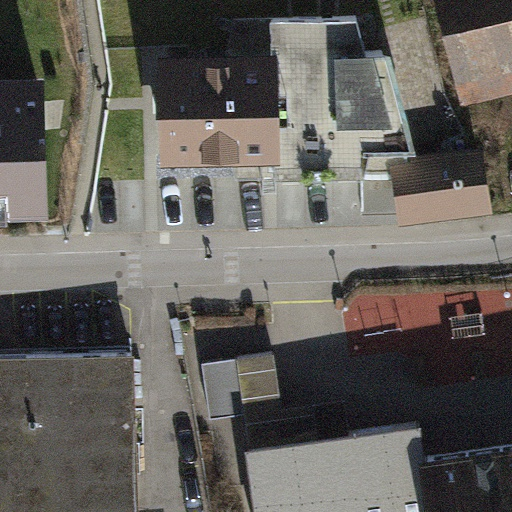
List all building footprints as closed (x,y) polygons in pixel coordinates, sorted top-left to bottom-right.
[(511,0),(436,0),(463,95),(511,82),(511,0)] [(164,58),(170,153),(275,149),(279,174),(400,170),(406,208),(484,198),(477,155),(412,163),(407,146),(408,146),(383,50),(366,51),(358,14),(273,17),(274,54),(164,58)] [(0,202),(44,201),(42,148),(39,82),(0,82),(0,202)] [(511,281),(358,284),(359,346),(451,344),(452,365),(511,364),(511,281)] [(0,511),(140,511),(139,483),(134,352),(0,353),(0,511)] [(432,511),(424,454),(418,418),(249,441),(258,511),(432,511)] [(511,511),(511,442),(424,454),(432,511),(511,511)]
